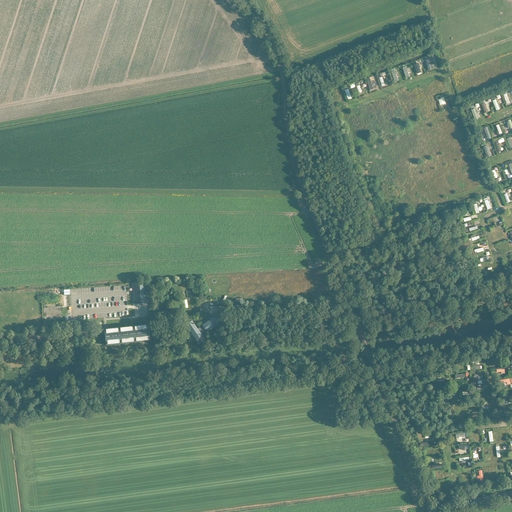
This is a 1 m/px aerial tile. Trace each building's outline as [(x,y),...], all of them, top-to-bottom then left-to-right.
[(428,62),(432,72),(439,70),(435,59),(428,62)] [(418,63),(422,76),(427,74),(422,61),(418,63)] [(411,80),(416,77),(411,67),(406,69),(411,80)] [(133,282),(134,304),(147,303),(146,281),(133,282)] [(221,322),(216,315),(202,325),(203,325),(198,329),(192,321),(186,325),(187,325),(196,338),(196,339),(198,343),(201,340),(199,337),(202,335),(201,334),(206,331),(207,332),(221,322)] [(150,341),(148,324),(108,328),(107,328),(105,331),(105,332),(106,345),(150,341)]
